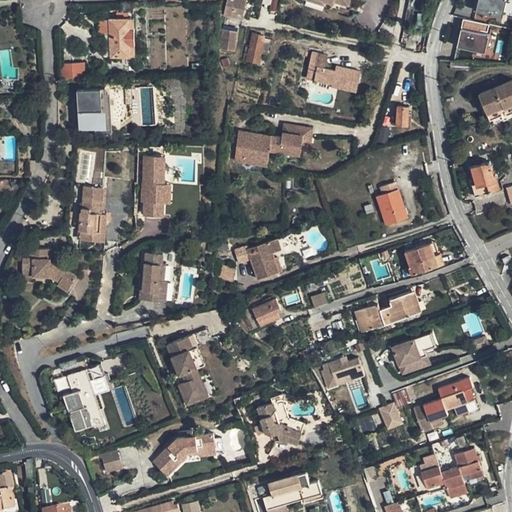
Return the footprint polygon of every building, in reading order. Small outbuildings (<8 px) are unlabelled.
[(243,19),(247,0),(227,0),(224,15),(243,19)] [(262,0),(261,6),(276,9),(278,0),(262,0)] [(478,0),(476,10),(503,17),(506,0),(478,0)] [(128,18),(118,18),(99,19),(99,33),(110,32),(111,48),(102,48),(103,57),(131,56),(130,45),(136,45),(135,28),(130,28),(129,18),(128,18)] [(489,24),(467,19),(465,28),(461,28),(457,46),(485,52),(489,34),(487,33),(489,24)] [(238,31),(223,29),(220,48),(224,48),(224,49),(235,51),(238,31)] [(250,47),(245,46),(242,63),(248,64),(248,61),(258,63),(264,36),(253,33),(250,47)] [(270,39),(264,37),(261,53),(267,54),(270,39)] [(312,52),(308,71),(316,73),(315,80),(332,84),(331,86),(357,92),(361,71),(340,67),(339,71),(335,70),(325,68),(328,55),(312,52)] [(85,62),(61,63),(62,79),(86,77),(85,62)] [(316,73),(308,71),(306,79),(314,80),(316,73)] [(511,79),(479,93),(490,120),(506,114),(504,108),(511,105),(511,79)] [(106,104),(105,88),(77,89),(79,116),(88,115),(88,121),(95,121),(95,126),(108,125),(107,112),(103,113),(103,105),(106,104)] [(410,106),(395,105),(395,116),(393,116),(392,124),(397,124),(408,125),(410,106)] [(239,131),(236,154),(249,156),(248,163),(268,166),(270,151),(301,155),(303,136),(312,137),(313,128),(284,124),(282,137),(239,131)] [(390,130),(381,128),(376,145),(387,143),(390,130)] [(312,137),(303,136),(302,151),(310,152),(312,137)] [(248,163),(249,156),(236,154),(235,161),(248,163)] [(162,192),(162,183),(165,183),(165,169),(160,169),(160,156),(145,155),(144,182),(143,182),(142,201),(145,201),(144,215),(164,215),(164,202),(164,192),(162,192)] [(494,175),(490,161),(469,167),(473,182),(476,182),(476,183),(472,184),(475,197),(500,190),(496,174),(494,175)] [(383,194),(378,196),(387,225),(408,218),(396,181),(381,186),(383,194)] [(170,202),(171,183),(165,183),(162,183),(162,192),(164,192),(164,202),(170,202)] [(101,231),(104,187),(84,186),(83,211),(81,211),(80,230),(81,230),(80,239),(98,240),(98,231),(101,231)] [(105,241),(107,213),(102,213),(101,231),(98,231),(98,240),(105,241)] [(248,246),(235,250),(239,264),(251,259),(258,279),(280,272),(275,258),(271,259),(269,254),(282,249),(278,238),(249,248),(248,246)] [(436,240),(431,242),(439,265),(444,264),(436,240)] [(406,251),(413,274),(439,265),(431,242),(406,251)] [(229,245),(220,244),(219,251),(227,252),(229,245)] [(23,259),(23,276),(50,275),(60,281),(58,284),(69,290),(77,275),(54,262),(51,262),(51,249),(30,249),(30,258),(23,259)] [(164,254),(146,252),(145,268),(144,278),(142,278),(140,298),(166,301),(168,280),(164,280),(166,264),(163,263),(164,254)] [(236,269),(223,265),(219,278),(232,282),(236,269)] [(328,302),(324,291),(312,295),(315,306),(328,302)] [(391,304),(386,306),(391,322),(418,313),(410,291),(389,298),(391,304)] [(265,303),(252,308),(261,326),(281,318),(278,311),(282,309),(277,298),(275,298),(273,296),(264,300),(265,303)] [(368,306),(358,309),(365,331),(391,322),(386,306),(381,308),(377,297),(367,301),(368,306)] [(242,314),(234,318),(247,331),(257,326),(254,320),(253,321),(247,310),(241,312),(242,314)] [(346,328),(341,313),(330,316),(335,331),(346,328)] [(269,334),(265,327),(253,335),(261,339),(269,334)] [(214,340),(209,328),(197,333),(201,344),(214,340)] [(431,332),(426,334),(431,347),(436,346),(431,332)] [(168,344),(175,363),(180,374),(181,374),(186,372),(189,380),(184,382),(179,384),(187,404),(208,396),(197,368),(190,349),(198,346),(201,344),(197,333),(168,344)] [(426,334),(393,346),(403,374),(430,363),(427,355),(438,351),(436,346),(431,347),(426,334)] [(489,343),(486,335),(472,340),(475,348),(489,343)] [(206,364),(198,346),(190,349),(197,368),(206,364)] [(342,363),(340,358),(323,364),(325,369),(322,370),(329,388),(338,384),(335,376),(350,371),(353,379),(365,375),(359,357),(342,363)] [(102,363),(91,366),(95,378),(106,374),(102,363)] [(180,374),(175,363),(172,365),(176,376),(180,374)] [(89,429),(106,423),(101,409),(105,407),(100,393),(111,389),(108,383),(104,385),(101,376),(95,378),(91,366),(67,375),(73,391),(64,394),(76,430),(88,426),(89,429)] [(71,388),(67,375),(54,379),(59,392),(71,388)] [(464,379),(439,388),(442,398),(414,408),(422,431),(433,428),(431,421),(440,417),(449,414),(447,409),(468,401),(464,390),(468,388),(467,387),(464,379)] [(475,399),(470,386),(467,387),(468,388),(464,390),(468,401),(475,399)] [(406,388),(392,394),(397,407),(411,402),(406,388)] [(391,392),(383,395),(396,426),(404,423),(391,392)] [(273,402),(258,407),(266,432),(272,434),(278,432),(280,440),(288,443),(289,440),(298,443),(302,432),(292,429),(291,426),(280,423),(273,402),(281,399),(284,400),(286,394),(283,393),(271,397),(273,402)] [(297,397),(286,394),(284,400),(295,403),(303,402),(302,397),(297,397)] [(289,417),(282,402),(274,405),(280,423),(291,426),(292,429),(302,432),(305,423),(289,417)] [(478,404),(455,409),(456,415),(479,409),(478,404)] [(431,421),(433,428),(442,424),(440,417),(431,421)] [(266,431),(264,423),(256,426),(258,434),(266,431)] [(177,438),(154,461),(168,475),(190,454),(198,452),(199,452),(199,450),(216,447),(217,453),(217,454),(225,453),(222,437),(215,438),(214,433),(177,438)] [(464,435),(457,438),(460,448),(467,445),(464,435)] [(198,452),(199,456),(217,453),(216,447),(199,450),(199,452),(198,452)] [(440,465),(422,471),(428,488),(445,482),(447,488),(465,482),(463,476),(482,469),(479,460),(478,455),(475,447),(455,453),(459,466),(442,471),(440,465)] [(123,468),(118,449),(101,454),(106,472),(123,468)] [(438,460),(421,465),(422,471),(440,465),(438,460)] [(374,465),(364,469),(368,482),(378,479),(374,465)] [(482,469),(463,476),(465,481),(484,475),(482,469)] [(307,471),(251,488),(255,500),(264,497),(267,509),(323,492),(319,480),(310,482),(307,471)] [(0,511),(5,511),(13,511),(9,491),(13,490),(10,473),(0,475),(0,511)] [(468,492),(465,482),(447,488),(450,498),(468,492)] [(174,500),(134,511),(180,511),(178,503),(175,504),(174,500)] [(200,511),(198,501),(183,504),(185,511),(200,511)] [(402,511),(398,502),(385,506),(387,511),(402,511)] [(267,509),(268,511),(283,511),(289,510),(287,503),(267,509)]
